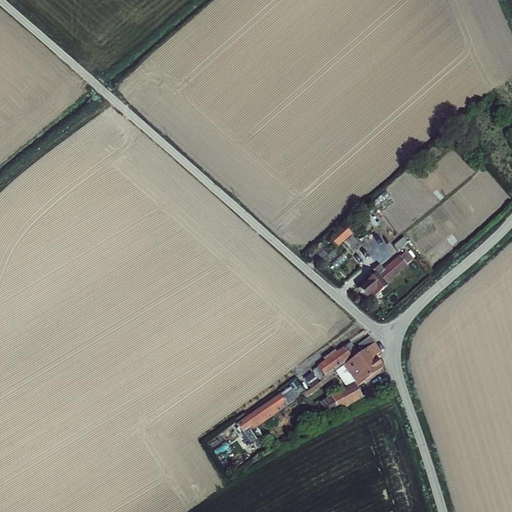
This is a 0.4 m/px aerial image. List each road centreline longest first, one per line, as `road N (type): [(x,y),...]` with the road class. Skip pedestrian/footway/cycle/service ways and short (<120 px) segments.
road 1 (unclassified): [(0,0),(367,322),(395,338)]
road 2 (unclassified): [(442,511),(396,369),(395,338)]
road 3 (unclassified): [(395,338),(406,317),(511,220)]
